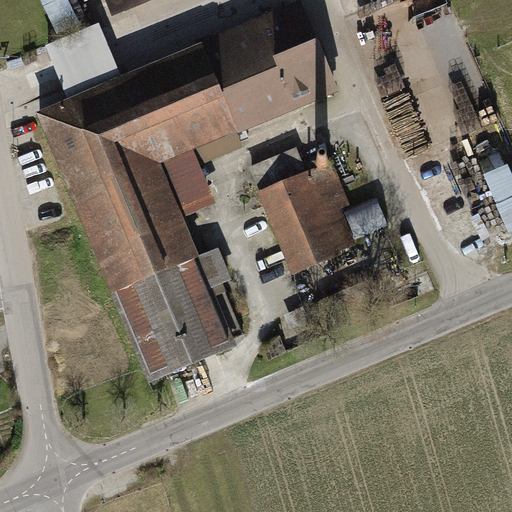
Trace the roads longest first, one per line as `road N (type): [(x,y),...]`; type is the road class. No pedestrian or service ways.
road 1 (secondary): [(54,479),(511,292)]
road 2 (unknown): [(336,0),(372,65),(454,315)]
road 3 (residential): [(0,165),(54,479)]
road 4 (unknown): [(0,102),(237,0)]
